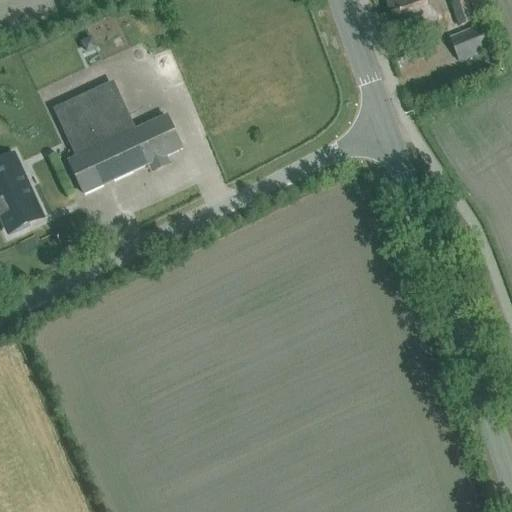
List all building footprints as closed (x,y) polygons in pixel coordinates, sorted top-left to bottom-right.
[(440,20),(432,0),(396,0),(388,3),(397,30),(410,25),(413,34),(421,32),(420,27),(440,20)] [(463,0),(450,5),(459,28),(475,22),(467,0),(463,0)] [(459,62),(488,50),(479,27),(450,39),(459,62)] [(244,125),(236,102),(266,91),(267,94),(279,90),(276,83),(297,75),(288,50),(280,53),(277,45),(263,50),(264,54),(219,70),(226,89),(196,100),(210,138),(244,125)] [(131,135),(90,48),(38,72),(80,160),(70,165),(86,197),(153,165),(154,168),(157,169),(165,165),(166,162),(164,159),(183,150),(167,118),(131,135)] [(0,219),(2,219),(10,235),(30,225),(42,220),(40,215),(13,157),(0,162),(0,219)]
